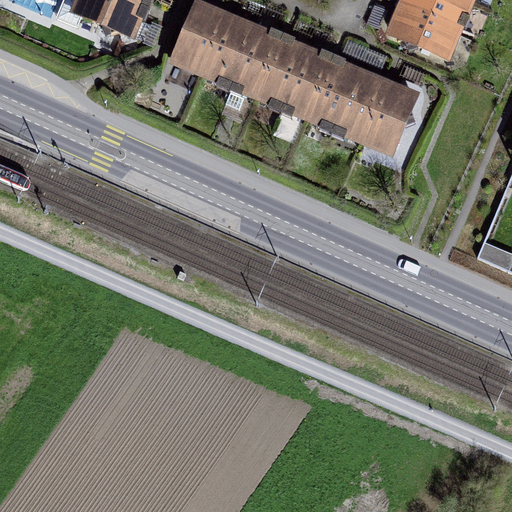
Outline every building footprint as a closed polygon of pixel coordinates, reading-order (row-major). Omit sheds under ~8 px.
[(144,10),(121,0),(82,0),(81,0),(66,0),(58,20),(78,29),(82,19),(108,29),(112,38),(120,35),(132,39),(144,10)] [(148,0),(121,0),(144,10),(148,0)] [(472,5),(459,0),(407,0),(404,7),(457,29),(462,18),(466,19),(472,5)] [(457,29),(404,7),(392,36),(404,42),(408,50),(415,46),(451,62),(456,50),(454,46),(461,31),(457,29)] [(204,78),(227,22),(198,9),(193,21),(184,24),(188,32),(173,68),(185,73),(189,72),(204,78)] [(234,86),(256,33),(227,22),(204,78),(220,84),(221,81),(234,86)] [(258,100),(281,44),(256,33),(234,86),(225,106),(240,112),(245,102),(241,100),(243,94),(258,100)] [(285,108),(306,55),(281,44),(258,100),(271,106),(272,102),(285,108)] [(309,122),(333,66),(306,55),(285,108),(298,113),(296,116),(309,122)] [(335,129),(358,76),(333,66),(309,122),(322,127),(323,124),(335,129)] [(363,145),(387,89),(358,76),(335,129),(348,134),(347,138),(363,145)] [(411,113),(416,100),(387,89),(363,145),(378,151),(378,155),(391,159),(406,124),(414,121),(411,113)]
